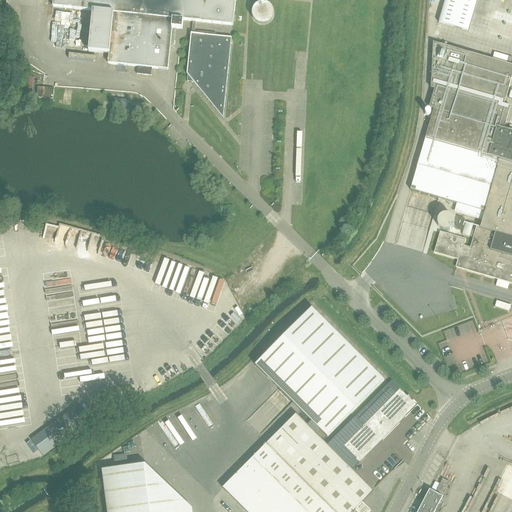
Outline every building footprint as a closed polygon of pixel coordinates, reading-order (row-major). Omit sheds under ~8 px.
[(53,0),(52,6),(92,11),(88,51),(109,53),(108,63),(137,66),(137,74),(151,75),(152,67),(168,69),(172,27),(182,29),(183,20),(193,21),(195,21),(233,25),(234,14),(235,3),(235,0),(259,0),(266,1),(266,0),(53,0)] [(476,0),(444,0),(438,23),(468,32),(476,0)] [(231,36),(190,31),(186,82),(193,82),(223,117),(231,36)] [(498,42),(501,34),(491,31),(489,39),(498,42)] [(411,188),(411,190),(457,203),(455,212),(480,219),(480,218),(483,218),(480,228),(477,227),(471,247),(471,248),(463,246),(465,240),(439,233),(434,253),(457,260),(455,267),(497,279),(509,282),(511,283),(511,131),(510,131),(504,129),(507,119),(511,107),(504,105),(509,87),(511,76),(511,64),(447,46),(433,42),(432,59),(430,87),(434,88),(429,107),(433,109),(425,138),(411,188)] [(37,87),(36,97),(53,98),(54,88),(43,87),(37,87)] [(461,231),(464,219),(458,217),(455,229),(461,231)] [(462,234),(469,237),(472,226),(465,224),(462,234)] [(497,279),(496,286),(507,289),(509,282),(497,279)] [(311,306),(254,363),(327,436),(383,378),(311,306)] [(391,381),(326,445),(350,468),(415,405),(391,381)] [(235,401),(241,393),(232,386),(226,394),(235,401)] [(296,414),(222,488),(246,511),(352,511),(373,491),(350,468),(326,445),(296,414)] [(107,511),(191,511),(191,508),(144,464),(101,470),(107,511)] [(449,482),(442,478),(436,489),(443,493),(449,482)] [(429,491),(417,511),(433,511),(434,511),(435,511),(440,511),(444,505),(438,502),(441,497),(429,491)]
